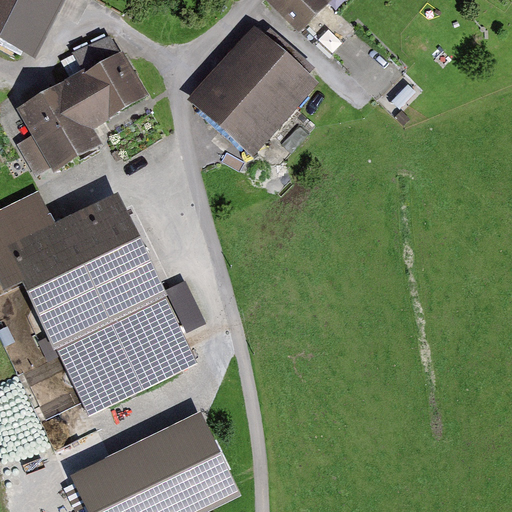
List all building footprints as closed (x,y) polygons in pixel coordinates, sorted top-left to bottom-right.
[(0,0),(0,46),(38,65),(70,0),(0,0)] [(303,34),(337,0),(274,0),(271,3),(303,34)] [(334,28),(322,38),(332,50),(344,40),(334,28)] [(316,88),(253,35),(194,104),(256,157),(316,88)] [(89,129),(148,96),(115,39),(76,61),(85,77),(16,116),(50,176),(100,149),(89,129)] [(167,302),(169,301),(119,199),(56,229),(39,194),(0,213),(0,289),(6,301),(23,293),(54,357),(58,355),(90,420),(198,367),(167,302)] [(70,482),(84,511),(219,511),(243,501),(202,417),(70,482)]
